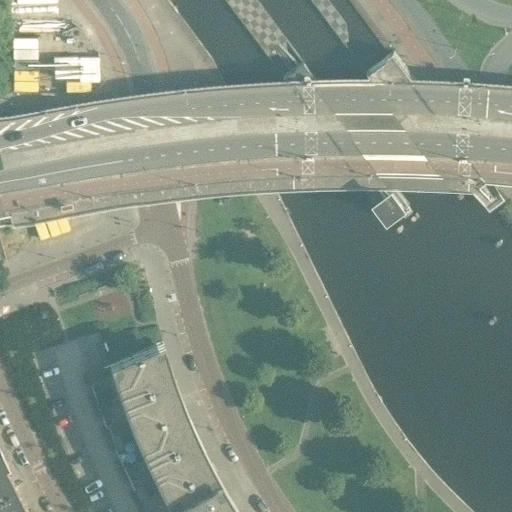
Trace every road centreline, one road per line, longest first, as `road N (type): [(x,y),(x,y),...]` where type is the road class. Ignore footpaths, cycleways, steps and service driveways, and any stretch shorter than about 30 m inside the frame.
road 1 (secondary): [(511,100),(373,95),(122,106),(0,137)]
road 2 (secondary): [(0,174),(273,137),(511,145)]
road 3 (residential): [(281,511),(208,371),(170,231)]
road 4 (tertiary): [(170,231),(141,67),(106,0)]
road 5 (residential): [(0,289),(170,231)]
road 6 (tertiary): [(406,0),(498,123)]
road 7 (residential): [(62,511),(0,386)]
